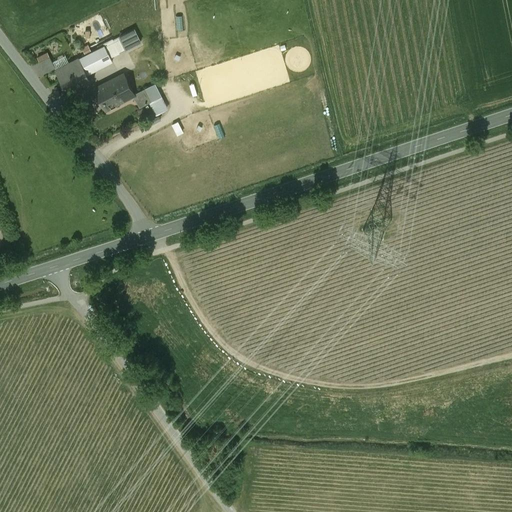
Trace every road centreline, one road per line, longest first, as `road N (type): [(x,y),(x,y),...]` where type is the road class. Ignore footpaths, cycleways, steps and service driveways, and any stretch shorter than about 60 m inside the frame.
road 1 (track): [(162,251),(206,326),(262,370),(366,386),(511,356)]
road 2 (secondary): [(511,115),(153,235)]
road 3 (unclassified): [(53,267),(229,511)]
road 4 (unclassified): [(0,28),(153,235)]
